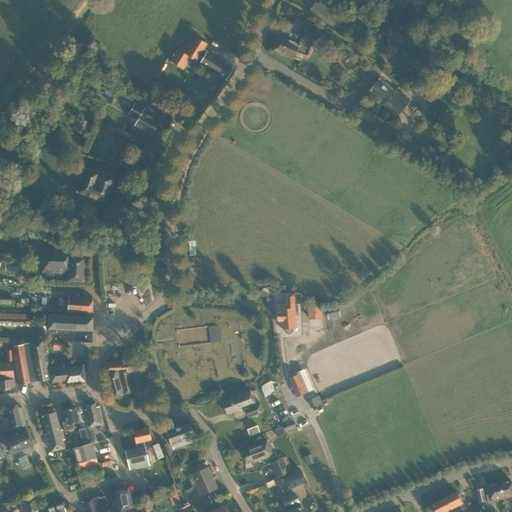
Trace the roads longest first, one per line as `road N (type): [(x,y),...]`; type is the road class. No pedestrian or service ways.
road 1 (tertiary): [(252,54),(176,175),(167,291),(105,347),(90,387)]
road 2 (residential): [(247,511),(197,415),(113,419)]
road 3 (residential): [(378,67),(351,99),(340,100),(252,54)]
